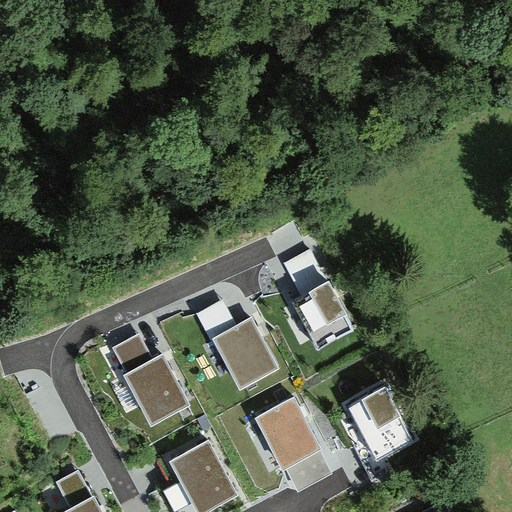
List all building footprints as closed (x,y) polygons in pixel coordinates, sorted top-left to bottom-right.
[(302,296),(328,282),(310,249),(284,263),(302,296)] [(329,281),(328,282),(302,296),(292,301),(318,350),(355,330),(340,302),(329,281)] [(212,338),(237,326),(224,300),(197,313),(211,339),(212,338)] [(261,334),(252,317),(237,326),(212,338),(240,390),(279,369),(261,334)] [(127,373),(153,359),(140,334),(113,347),(127,373)] [(176,379),(163,354),(153,359),(127,373),(125,374),(151,425),(189,405),(176,379)] [(415,442),(385,388),(349,408),(378,462),(415,442)] [(299,406),(295,397),(255,419),(283,471),(286,469),(320,450),(321,449),(305,417),(303,413),(299,406)] [(304,404),(299,406),(303,413),(305,417),(310,414),(304,404)] [(208,511),(238,497),(209,441),(171,462),(181,481),(184,488),(192,502),(197,511),(208,511)] [(299,492),(333,474),(320,450),(286,469),(299,492)] [(71,508),(92,497),(78,470),(57,482),(71,508)] [(175,511),(192,502),(184,488),(181,481),(163,490),(175,511)] [(104,511),(95,495),(92,497),(71,508),(64,511),(104,511)] [(450,511),(444,501),(422,511),(450,511)]
